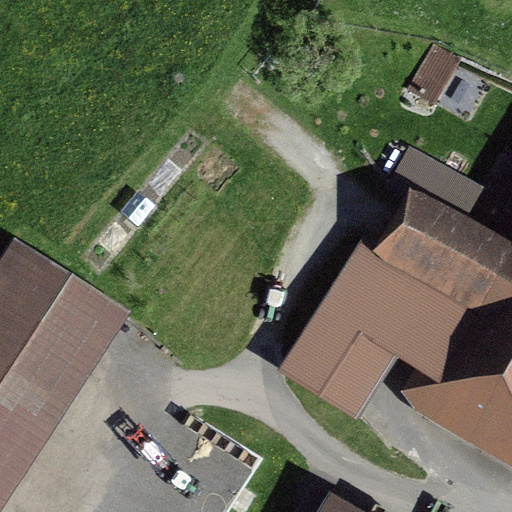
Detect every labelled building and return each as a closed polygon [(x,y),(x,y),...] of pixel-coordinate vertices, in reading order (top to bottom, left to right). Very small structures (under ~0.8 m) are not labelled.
[(430,101),(456,58),(436,47),(410,90),(430,101)] [(388,185),(417,206),(388,255),(435,285),(436,283),(482,310),(422,411),(511,464),(511,258),(511,261),(456,229),(478,191),(408,151),(388,185)] [(296,371),(355,409),(435,285),(388,255),(376,247),(296,371)] [(0,467),(106,305),(19,248),(0,277),(0,467)] [(183,459),(148,511),(227,511),(239,496),(183,459)] [(343,511),(312,493),(299,511),(343,511)]
